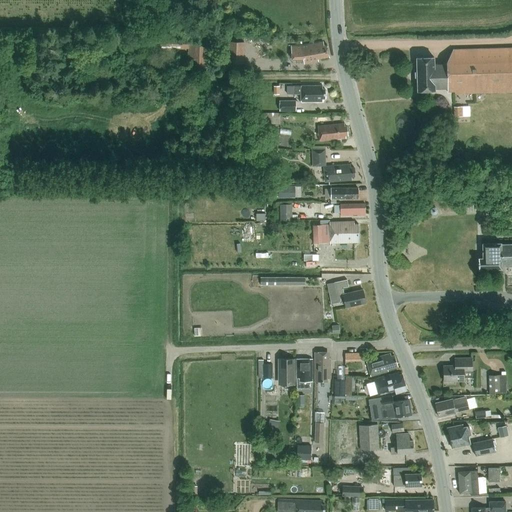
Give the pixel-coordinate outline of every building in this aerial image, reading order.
[(160,37),(149,37),(149,44),(160,44),(160,50),(179,50),(179,48),(186,49),(186,48),(189,48),(189,70),(195,71),(195,74),(204,74),(204,71),(208,71),(208,63),(210,63),(210,48),(211,40),(189,40),(189,38),(171,38),(160,38),(160,37)] [(245,64),(246,39),(230,39),(229,64),(245,64)] [(271,53),(272,40),(257,40),(257,48),(264,48),(264,53),(271,53)] [(323,42),(301,46),(292,46),(292,59),(303,58),(304,64),(318,61),(318,59),(330,57),(327,45),(324,45),(323,42)] [(434,57),(417,58),(417,69),(417,80),(418,91),(431,90),(435,90),(435,89),(447,88),(447,92),(455,91),(455,93),(511,91),(511,47),(453,50),(446,62),(447,64),(434,64),(434,57)] [(151,77),(151,68),(133,67),(133,76),(151,77)] [(322,102),(322,99),(325,99),(325,89),(322,89),(322,86),(295,86),(295,94),(301,94),(301,102),(322,102)] [(296,111),(296,101),(280,101),(280,111),(296,111)] [(257,124),(280,125),(280,114),(258,114),(257,124)] [(346,136),(348,135),(347,126),(345,126),(344,123),(318,126),(320,141),(346,138),(346,136)] [(313,167),(323,167),(326,166),(324,150),(312,151),(313,167)] [(326,166),(323,167),(325,182),(352,180),(352,177),(355,176),(354,167),(351,167),(351,164),(326,166)] [(295,198),(295,196),(295,186),(279,186),(279,198),(295,198)] [(343,198),(358,198),(358,188),(343,188),(343,189),(331,189),(331,198),(343,198)] [(281,216),(292,216),(293,203),(282,203),(281,216)] [(341,217),(365,216),(365,204),(340,204),(341,217)] [(314,244),(330,243),(359,242),(359,224),(354,224),(354,221),(330,222),(330,221),(321,221),(321,226),(313,226),(314,244)] [(266,223),(255,223),(255,233),(266,233),(266,223)] [(483,258),(478,258),(479,269),(502,269),(502,266),(511,265),(511,244),(501,245),(501,243),(483,244),(483,258)] [(317,267),(317,259),(305,259),(305,267),(317,267)] [(289,285),(289,277),(261,277),(261,285),(289,285)] [(289,277),(289,285),(305,285),(305,277),(289,277)] [(343,288),(349,287),(347,279),(327,284),(331,303),(339,301),(339,303),(344,302),(346,307),(366,303),(363,290),(344,294),(343,288)] [(346,351),(346,360),(362,360),(362,351),(346,351)] [(315,354),(315,378),(318,378),(318,382),(327,382),(327,378),(330,378),(330,359),(326,359),(326,354),(315,354)] [(387,369),(398,366),(394,355),(391,356),(390,354),(367,361),(371,376),(388,371),(387,369)] [(455,365),(443,366),(444,381),(464,381),(464,378),(473,378),(473,370),(475,370),(475,358),(455,358),(455,365)] [(279,359),(279,385),(296,384),(295,359),(279,359)] [(309,378),(312,378),(312,359),(297,359),(297,378),(300,378),(300,381),(309,382),(309,378)] [(264,379),(272,379),(272,365),(263,365),(264,379)] [(396,394),(407,390),(402,375),(399,376),(398,373),(374,380),(378,395),(395,390),(396,394)] [(489,394),(506,394),(506,376),(488,376),(489,394)] [(336,379),(335,395),(345,396),(346,380),(336,379)] [(392,396),(381,398),(382,404),(382,408),(381,408),(382,419),(411,414),(409,399),(393,401),(392,396)] [(455,412),(469,409),(466,397),(452,400),(452,399),(435,403),(439,417),(456,413),(455,412)] [(476,419),(486,418),(486,416),(485,411),(485,410),(475,412),(476,419)] [(323,443),(324,423),(315,423),(314,442),(323,443)] [(392,433),(404,431),(403,423),(391,425),(392,433)] [(361,450),(379,449),(378,424),(359,425),(361,450)] [(468,436),(471,435),(469,426),(463,427),(462,425),(447,428),(452,448),(469,444),(468,436)] [(498,428),(501,438),(508,436),(506,426),(498,428)] [(397,453),(413,452),(413,440),(409,441),(409,434),(396,434),(397,441),(397,453)] [(475,456),(495,452),(492,439),(473,443),(475,456)] [(312,447),(296,447),(296,459),(312,459),(312,447)] [(336,468),(334,475),(342,477),(344,470),(336,468)] [(407,468),(393,468),(394,486),(421,486),(421,473),(408,474),(407,468)] [(488,482),(499,482),(499,468),(488,468),(488,482)] [(471,495),(479,495),(477,471),(458,472),(459,494),(470,493),(471,495)] [(362,497),(362,486),(342,486),(342,497),(362,497)] [(367,499),(366,510),(379,510),(379,505),(379,499),(367,499)] [(433,511),(433,499),(385,500),(386,510),(406,510),(406,509),(409,509),(409,510),(414,510),(413,511),(433,511)] [(296,500),(278,500),(277,511),(292,511),(293,509),(296,509),(295,511),(324,511),(324,505),(321,505),(321,501),(296,500)] [(505,511),(505,503),(505,501),(489,502),(489,508),(486,508),(472,508),(471,511),(494,511),(505,511)]
